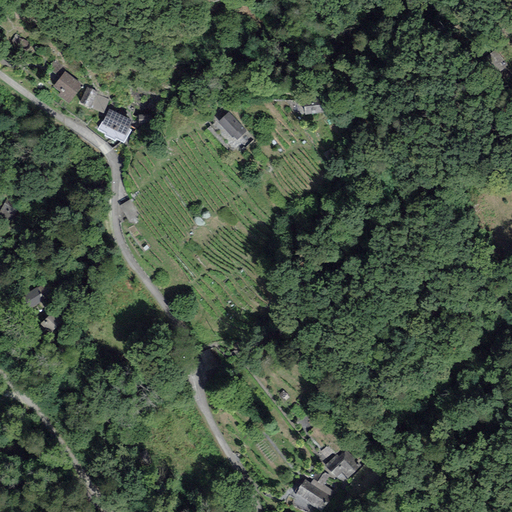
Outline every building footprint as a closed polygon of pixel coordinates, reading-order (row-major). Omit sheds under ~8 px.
[(505,65),(496,54),(490,59),(499,70),(505,65)] [(84,85),(58,65),(49,78),(64,89),(58,96),(69,104),(84,85)] [(90,91),(83,101),(102,115),(110,104),(90,91)] [(360,97),(338,98),(338,110),(360,109),(360,97)] [(321,113),(322,99),(306,98),(305,112),(321,113)] [(501,100),(492,106),(500,119),(509,113),(501,100)] [(131,119),(109,108),(99,127),(124,139),(130,127),(127,125),(131,119)] [(246,131),(228,112),(218,121),(236,140),(246,131)] [(151,115),(140,115),(140,124),(151,124),(151,115)] [(136,215),(129,201),(121,205),(128,219),(136,215)] [(17,207),(2,202),(0,207),(0,216),(13,220),(17,207)] [(42,298),(37,289),(25,296),(30,305),(42,298)] [(52,311),(39,324),(47,333),(61,319),(52,311)] [(215,377),(200,381),(204,393),(218,390),(215,377)] [(380,415),(367,427),(379,439),(392,427),(380,415)] [(347,479),(361,465),(347,450),(339,457),(336,454),(324,466),(336,478),(341,472),(347,479)] [(322,511),(334,492),(313,479),(311,483),(305,479),(295,495),(322,511)] [(158,495),(145,503),(150,511),(162,511),(166,510),(158,495)]
